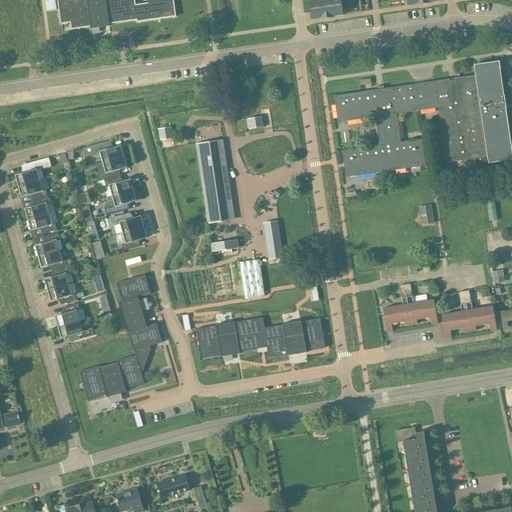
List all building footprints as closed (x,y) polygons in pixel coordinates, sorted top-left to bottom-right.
[(0,0),(0,39),(1,40),(0,33),(0,28),(10,27),(6,0),(0,0)] [(57,10),(55,0),(53,0),(45,1),(46,6),(48,6),(48,11),(57,10)] [(68,0),(57,0),(61,25),(71,23),(72,30),(91,27),(91,29),(110,26),(110,24),(137,20),(137,23),(176,17),(174,1),(178,0),(148,0),(149,3),(136,5),(135,0),(69,0),(68,0)] [(310,0),(311,1),(309,1),(311,20),(321,18),(321,19),(333,17),(343,15),(340,0),(310,0)] [(475,76),(334,96),(338,123),(375,117),(379,146),(342,151),(346,178),(425,166),(422,139),(401,142),(397,114),(438,108),(446,163),(462,161),(462,163),(468,163),(467,160),(487,157),(488,164),(511,160),(511,147),(499,61),(474,65),(475,76)] [(264,127),(262,117),(251,118),(253,129),(264,127)] [(173,136),(171,127),(158,129),(159,138),(173,136)] [(103,163),(124,157),(121,146),(110,149),(108,141),(83,148),(86,157),(100,153),(103,163)] [(230,221),(218,141),(196,144),(208,224),(230,221)] [(116,171),(127,168),(124,157),(103,163),(106,173),(96,176),(98,182),(104,180),(118,177),(116,171)] [(16,176),(19,186),(39,181),(37,171),(51,167),(49,158),(24,165),(26,173),(16,176)] [(120,182),(118,177),(104,180),(106,187),(109,186),(112,196),(133,190),(130,179),(120,182)] [(66,179),(69,190),(75,188),(72,178),(66,179)] [(32,195),(34,200),(48,196),(46,190),(42,191),(39,181),(19,186),(22,197),(32,195)] [(104,208),(106,216),(128,210),(126,204),(136,201),(133,190),(112,196),(114,202),(107,204),(104,208)] [(85,192),(77,194),(79,204),(87,202),(85,192)] [(25,209),(28,220),(49,214),(46,204),(49,203),(48,196),(34,200),(35,206),(25,209)] [(367,209),(348,212),(353,241),(379,237),(379,238),(391,236),(391,235),(409,232),(410,242),(438,237),(438,238),(451,236),(451,235),(476,231),(472,201),(453,204),(453,203),(433,206),(433,208),(415,211),(415,213),(407,214),(405,202),(386,206),(386,204),(367,207),(367,209)] [(89,204),(81,207),(95,260),(104,257),(89,204)] [(120,223),(123,233),(144,227),(140,216),(130,219),(128,213),(108,219),(110,226),(120,223)] [(42,228),(43,234),(57,230),(55,224),(52,224),(49,214),(28,220),(31,231),(42,228)] [(283,258),(279,229),(274,230),(273,222),(267,222),(273,260),(283,258)] [(122,244),(124,251),(138,247),(136,241),(147,238),(144,227),(123,233),(126,244),(122,244)] [(35,246),(38,257),(59,251),(56,241),(60,240),(58,233),(44,237),(46,243),(35,246)] [(234,249),(233,240),(211,244),(212,252),(234,249)] [(52,265),(54,271),(67,267),(66,260),(62,261),(59,251),(38,257),(42,268),(52,265)] [(141,262),(140,257),(128,260),(129,265),(141,262)] [(265,296),(259,260),(240,263),(245,299),(265,296)] [(45,279),(48,290),(69,284),(66,274),(69,273),(67,267),(54,271),(55,276),(45,279)] [(492,271),(494,284),(504,282),(502,269),(492,271)] [(144,384),(141,372),(143,371),(151,349),(150,346),(162,343),(157,323),(147,326),(139,298),(151,294),(145,275),(116,283),(122,301),(119,302),(128,333),(133,351),(135,351),(136,355),(116,361),(116,362),(100,367),(99,366),(79,371),(88,400),(106,395),(107,397),(127,392),(126,389),(144,384)] [(388,294),(363,298),(368,328),(386,325),(387,326),(406,323),(406,322),(425,319),(424,316),(432,315),(433,317),(452,314),(452,315),(471,312),(471,311),(490,308),(485,278),(459,283),(459,282),(447,284),(447,285),(401,292),(388,294)] [(61,298),(63,304),(77,300),(75,294),(72,295),(69,284),(48,290),(51,301),(61,298)] [(55,316),(58,327),(79,321),(76,311),(80,310),(78,304),(64,307),(66,313),(55,316)] [(511,310),(501,313),(504,331),(511,329),(511,310)] [(215,326),(197,329),(202,359),(220,355),(221,357),(240,354),(240,352),(244,351),(267,348),(268,358),(285,355),(287,355),(288,356),(307,353),(307,351),(325,348),(322,327),(320,318),(301,322),(301,321),(282,324),(282,325),(265,328),(263,318),(235,323),(234,322),(215,325),(215,326)] [(72,335),(74,341),(94,335),(92,329),(82,332),(79,321),(58,327),(61,338),(72,335)] [(393,419),(390,420),(394,442),(402,440),(403,440),(414,438),(413,436),(424,434),(446,431),(458,429),(474,426),(481,425),(478,405),(469,406),(470,407),(464,408),(463,407),(455,408),(455,410),(450,411),(449,409),(441,410),(441,412),(435,413),(435,411),(427,413),(427,414),(421,415),(421,414),(413,415),(413,416),(407,417),(407,416),(399,417),(399,419),(393,420),(393,419)] [(13,413),(4,415),(7,427),(20,424),(17,410),(13,411),(13,413)] [(143,426),(139,414),(134,416),(137,428),(143,426)] [(403,440),(402,440),(402,442),(414,511),(511,511),(511,507),(505,509),(505,511),(497,511),(498,510),(490,511),(433,511),(433,510),(436,509),(435,502),(432,503),(431,496),(434,495),(433,488),(429,489),(428,482),(431,481),(430,474),(427,474),(426,467),(429,467),(428,460),(425,460),(423,453),(427,453),(425,445),(422,446),(421,439),(425,438),(424,434),(413,436),(414,438),(403,440)] [(156,483),(160,499),(190,490),(185,475),(156,483)] [(194,488),(199,507),(207,505),(201,486),(194,488)] [(134,508),(135,511),(139,511),(143,511),(137,489),(117,495),(121,511),(134,508)] [(94,511),(92,503),(68,510),(68,511),(94,511)]
